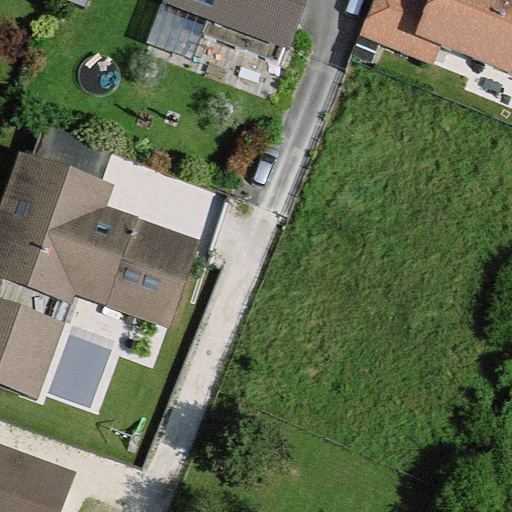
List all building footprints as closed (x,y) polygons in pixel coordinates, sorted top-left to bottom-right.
[(86,15),(91,0),(52,0),(52,2),(86,15)] [(176,0),(173,10),(210,24),(203,43),(277,71),(303,0),(176,0)] [(432,67),(438,51),(511,80),(511,0),(439,0),(437,6),(423,0),(377,0),(362,39),(432,67)] [(49,135),(33,181),(89,201),(105,157),(49,135)] [(89,201),(33,181),(26,178),(0,255),(0,297),(26,307),(34,284),(65,295),(68,284),(163,316),(184,257),(89,224),(96,203),(89,201)] [(19,329),(49,340),(65,295),(34,284),(26,307),(19,329)] [(19,329),(26,307),(0,297),(0,383),(30,394),(49,340),(19,329)] [(59,511),(66,495),(0,471),(0,511),(59,511)]
